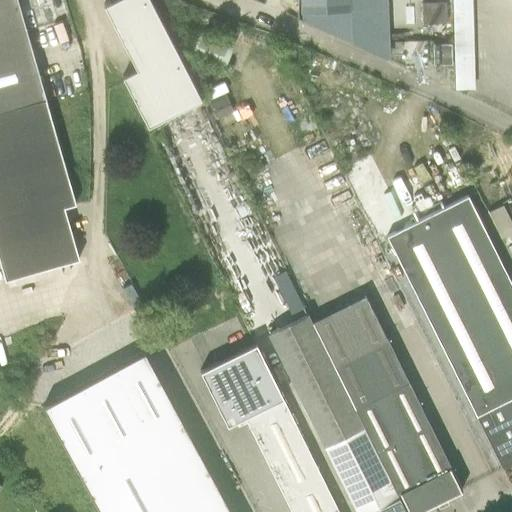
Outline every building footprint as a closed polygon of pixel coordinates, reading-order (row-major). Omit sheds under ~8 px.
[(0,0),(0,263),(4,280),(79,258),(64,207),(75,203),(26,28),(17,0),(0,0)] [(111,0),(104,4),(137,68),(123,75),(148,125),(201,97),(151,0),(111,0)] [(455,0),(458,85),(478,85),(475,0),(455,0)] [(446,23),(446,3),(421,4),(422,24),(446,23)] [(197,25),(187,53),(225,68),(235,39),(197,25)] [(432,43),(433,64),(452,64),(451,43),(432,43)] [(511,464),(511,283),(468,195),(386,236),(503,469),(511,464)] [(364,427),(405,511),(415,511),(462,489),(365,295),(312,321),(364,427)] [(357,511),(405,511),(364,427),(312,321),(308,313),(268,333),(357,511)] [(292,511),(339,511),(255,343),(200,371),(227,424),(245,416),(292,511)] [(99,511),(231,511),(146,354),(44,410),(99,511)]
